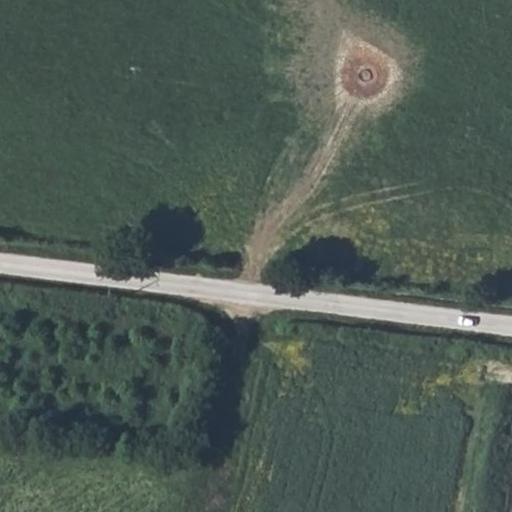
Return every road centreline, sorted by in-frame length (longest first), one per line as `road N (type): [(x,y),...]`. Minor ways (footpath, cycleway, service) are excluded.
road 1 (unclassified): [(0,263),(511,326)]
road 2 (track): [(249,294),(207,511)]
